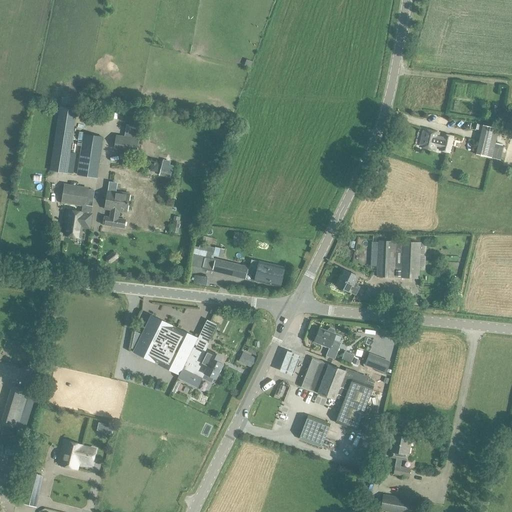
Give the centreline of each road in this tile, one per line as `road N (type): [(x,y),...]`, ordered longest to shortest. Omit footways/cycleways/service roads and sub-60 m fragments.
road 1 (tertiary): [(297,307),(388,97),(410,0)]
road 2 (unclassified): [(0,277),(297,307)]
road 3 (tertiary): [(192,511),(297,307)]
road 4 (tertiary): [(511,330),(297,307)]
